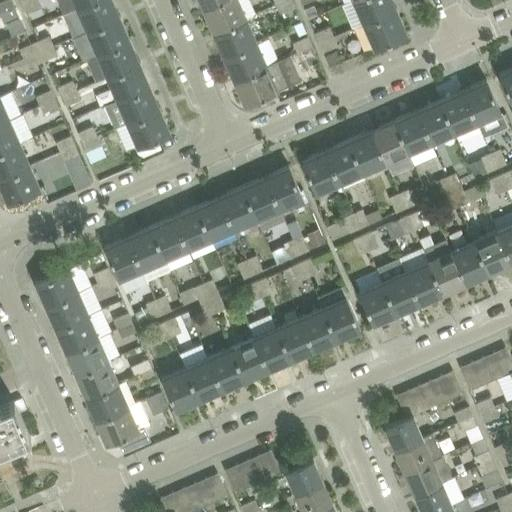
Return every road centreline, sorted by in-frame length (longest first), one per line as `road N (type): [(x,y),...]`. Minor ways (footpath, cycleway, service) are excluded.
road 1 (residential): [(93,496),(331,392)]
road 2 (residential): [(226,142),(462,40)]
road 3 (residential): [(0,241),(226,142)]
road 4 (residential): [(93,496),(0,276)]
road 5 (residential): [(331,392),(511,314)]
road 6 (residential): [(226,142),(164,0)]
road 7 (residential): [(384,511),(331,392)]
